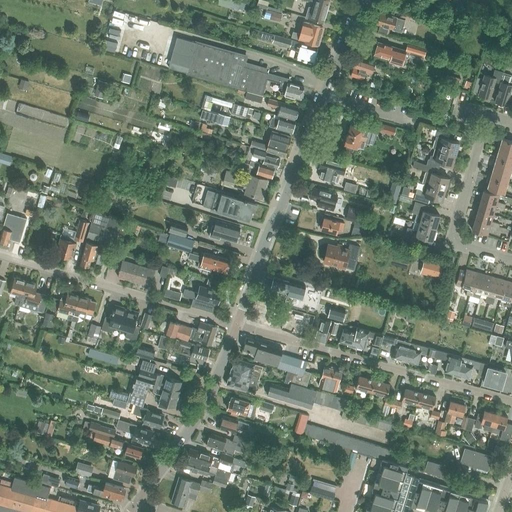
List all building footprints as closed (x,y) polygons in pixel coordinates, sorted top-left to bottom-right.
[(310,0),(315,1),(313,8),(308,7),(305,17),(323,22),(329,0),(310,0)] [(279,23),(282,14),(266,9),(264,15),(269,16),(268,20),(279,23)] [(436,27),(438,19),(414,13),(414,12),(402,9),(400,17),(412,20),(416,21),(415,24),(429,28),(430,25),(436,27)] [(400,32),(404,19),(380,13),(377,24),(380,25),(378,32),(386,34),(388,28),(400,32)] [(302,31),(320,36),(323,28),(304,22),(302,31)] [(274,35),(263,31),(261,37),(272,41),(272,42),(272,43),(289,48),(289,49),(291,49),(291,50),(296,51),(294,58),(313,63),(317,47),(292,40),(292,39),(274,34),(274,35)] [(318,45),(320,36),(302,31),(301,34),(296,32),(295,37),(299,38),(299,39),(318,45)] [(196,43),(195,43),(177,37),(170,35),(166,50),(167,50),(170,51),(173,51),(168,68),(187,73),(188,73),(263,93),(266,79),(279,83),(278,87),(283,88),(281,94),(300,99),(304,87),(290,83),(293,75),(245,62),(247,56),(196,43)] [(405,51),(393,47),(394,47),(378,42),(374,56),(389,60),(388,62),(401,66),(405,52),(422,57),(425,50),(407,45),(405,51)] [(500,42),(498,48),(506,51),(508,45),(500,42)] [(369,72),(372,63),(352,56),(349,66),(353,67),(351,76),(363,80),(366,71),(369,72)] [(477,78),(473,91),(479,93),(478,95),(490,98),(495,82),(500,84),(501,82),(504,72),(495,70),(492,77),(484,75),(483,79),(477,78)] [(500,84),(495,102),(506,105),(511,89),(511,76),(511,77),(511,76),(511,74),(504,72),(501,82),(500,84)] [(447,75),(444,83),(457,87),(460,79),(447,75)] [(21,79),(19,86),(26,88),(28,82),(21,79)] [(103,99),(107,83),(98,80),(94,96),(103,99)] [(379,92),(381,85),(372,82),(370,89),(379,92)] [(435,85),(433,93),(445,96),(447,88),(435,85)] [(261,103),(263,97),(238,90),(237,92),(243,94),(246,95),(245,98),(261,103)] [(205,95),(201,108),(210,111),(212,102),(210,102),(212,97),(205,95)] [(159,99),(157,106),(164,108),(166,101),(159,99)] [(278,115),(294,120),(296,118),(298,114),(296,112),(298,107),(269,99),(267,105),(280,108),(278,115)] [(252,115),(253,109),(233,103),(230,113),(246,117),(247,113),(252,115)] [(77,112),(75,119),(86,121),(88,115),(77,112)] [(217,113),(214,121),(228,126),(230,117),(217,113)] [(279,119),(273,117),(271,117),(268,126),(292,133),(295,122),(279,117),(279,119)] [(376,122),(374,128),(394,134),(396,128),(387,126),(376,122)] [(202,124),(200,131),(211,134),(212,130),(206,128),(207,125),(202,124)] [(373,144),(376,132),(362,128),(362,127),(350,124),(347,134),(344,136),(343,140),(344,142),(344,143),(346,143),(345,149),(352,151),(353,146),(356,147),(357,146),(363,148),(365,142),(373,144)] [(456,154),(459,143),(447,139),(449,133),(436,130),(435,136),(436,136),(433,148),(435,148),(456,154)] [(285,157),(291,137),(272,131),(268,145),(256,142),(255,148),(285,157)] [(499,148),(511,152),(511,141),(500,137),(498,142),(501,143),(499,148)] [(277,168),(280,159),(265,154),(266,152),(261,150),(250,147),(248,152),(253,154),(251,159),(249,160),(255,162),(262,164),(274,168),(277,168)] [(452,166),(456,154),(435,148),(433,157),(430,156),(429,159),(428,159),(426,165),(431,167),(439,169),(441,163),(452,166)] [(511,163),(511,152),(499,148),(497,154),(495,153),(494,158),(511,163)] [(343,174),(344,169),(346,164),(322,157),(319,168),(321,168),(319,177),(330,180),(332,171),(343,174)] [(510,173),(511,166),(511,163),(494,158),(492,162),(495,163),(493,168),(510,173)] [(274,169),(274,168),(262,164),(255,162),(249,160),(248,164),(258,168),(257,174),(271,178),(272,174),(274,173),(275,171),(274,169)] [(415,162),(413,168),(426,171),(422,183),(424,184),(425,183),(429,185),(445,190),(446,188),(447,189),(449,188),(451,181),(450,179),(448,179),(449,178),(432,173),(430,173),(431,167),(426,165),(415,162)] [(203,163),(200,170),(213,174),(215,167),(203,163)] [(507,183),(510,173),(493,168),(492,173),(489,173),(488,178),(507,183)] [(248,182),(237,179),(238,175),(227,171),(224,180),(235,184),(234,186),(241,188),(242,187),(247,188),(245,194),(262,199),(267,180),(250,175),(248,182)] [(167,174),(164,184),(175,187),(178,178),(167,174)] [(357,185),(356,185),(358,179),(348,177),(346,182),(343,190),(355,193),(357,185)] [(504,194),(507,183),(488,178),(487,182),(489,183),(487,189),(504,194)] [(91,180),(84,206),(91,208),(99,183),(91,180)] [(415,193),(414,199),(428,204),(430,198),(442,201),(445,190),(429,185),(428,185),(424,184),(422,191),(416,189),(415,193)] [(313,187),(310,198),(319,201),(317,206),(333,210),(337,194),(313,187)] [(249,220),(254,203),(207,189),(203,205),(192,202),(189,210),(209,215),(211,209),(249,220)] [(505,204),(497,202),(499,195),(484,190),(481,200),(504,207),(509,208),(510,205),(505,203),(505,204)] [(55,198),(53,205),(59,207),(61,200),(55,198)] [(504,209),(504,207),(481,200),(478,210),(493,215),(496,207),(504,209)] [(436,228),(440,215),(426,212),(428,205),(415,202),(412,213),(417,214),(415,222),(419,223),(436,228)] [(491,221),(493,215),(478,210),(475,220),(499,227),(500,224),(491,221)] [(113,245),(118,231),(121,219),(94,212),(87,237),(113,245)] [(348,212),(346,219),(355,222),(363,224),(365,217),(348,212)] [(342,232),(345,223),(324,217),(321,229),(336,233),(337,230),(342,232)] [(123,219),(119,233),(129,236),(133,222),(123,219)] [(83,241),(88,222),(80,220),(74,238),(62,235),(58,248),(57,248),(55,253),(71,258),(77,240),(83,241)] [(240,227),(216,220),(214,226),(212,226),(209,236),(219,239),(220,237),(236,242),(240,227)] [(499,227),(475,220),(472,230),(487,235),(490,227),(498,230),(499,227)] [(12,240),(16,226),(4,222),(0,236),(0,241),(8,244),(10,239),(12,240)] [(185,237),(188,228),(171,222),(168,231),(185,237)] [(355,222),(352,231),(363,234),(365,225),(363,224),(355,222)] [(432,240),(436,228),(419,223),(417,230),(407,227),(404,239),(417,242),(419,236),(432,240)] [(170,234),(168,234),(161,232),(158,240),(167,243),(166,245),(190,253),(194,241),(170,233),(170,234)] [(97,254),(100,246),(86,242),(80,264),(89,266),(91,259),(94,260),(95,254),(97,254)] [(341,248),(342,245),(337,244),(337,247),(328,245),(324,261),(354,270),(360,247),(350,244),(348,250),(341,248)] [(427,255),(429,248),(422,246),(421,249),(420,253),(427,255)] [(197,267),(214,272),(215,269),(226,273),(227,272),(229,271),(230,267),(229,265),(230,260),(201,251),(197,267)] [(116,263),(118,254),(112,252),(109,260),(116,263)] [(134,280),(139,265),(122,260),(118,276),(128,279),(134,280)] [(426,260),(422,275),(439,279),(442,264),(426,260)] [(139,265),(134,280),(140,282),(140,283),(150,286),(155,270),(139,265)] [(166,278),(169,268),(162,266),(159,276),(166,278)] [(470,296),(476,273),(466,270),(464,276),(458,274),(455,285),(468,289),(466,295),(470,296)] [(481,293),(486,276),(476,273),(470,296),(480,298),(481,293)] [(489,303),(496,279),(486,276),(481,293),(487,294),(484,302),(489,303)] [(274,277),(271,288),(287,292),(286,295),(302,300),(306,286),(274,277)] [(19,303),(26,281),(14,278),(10,292),(17,294),(14,304),(19,305),(19,303)] [(501,298),(505,281),(496,279),(489,303),(493,304),(495,296),(501,298)] [(35,292),(37,285),(26,281),(19,303),(44,311),(48,296),(35,292)] [(511,283),(505,281),(501,298),(506,300),(505,306),(509,307),(511,297),(511,283)] [(217,304),(221,292),(200,285),(198,292),(185,288),(183,295),(193,298),(191,305),(213,311),(215,303),(217,304)] [(179,301),(181,293),(166,289),(163,297),(179,301)] [(53,297),(50,309),(57,311),(68,314),(67,319),(72,320),(79,296),(67,293),(66,296),(63,295),(61,300),(60,299),(53,297)] [(72,320),(70,328),(75,329),(77,322),(79,312),(86,314),(86,313),(92,315),(96,302),(90,301),(90,300),(89,299),(88,298),(85,297),(83,298),(79,296),(72,320)] [(128,310),(124,309),(125,308),(115,305),(111,319),(105,317),(101,330),(112,333),(113,328),(126,333),(125,337),(135,340),(139,328),(134,326),(138,312),(128,309),(128,310)] [(282,331),(287,313),(266,307),(261,325),(282,331)] [(330,307),(327,318),(342,322),(345,312),(330,307)] [(290,309),(289,314),(298,317),(300,311),(290,309)] [(449,310),(447,319),(453,321),(455,312),(449,310)] [(46,312),(42,325),(50,327),(54,315),(46,312)] [(148,328),(152,315),(145,312),(140,326),(148,328)] [(465,315),(462,325),(470,327),(473,317),(465,315)] [(329,331),(333,321),(323,317),(318,331),(328,334),(329,331)] [(482,328),(484,320),(474,318),(472,325),(482,328)] [(166,329),(165,332),(188,340),(192,328),(168,320),(168,321),(167,321),(166,321),(165,321),(164,322),(163,323),(163,324),(163,326),(163,327),(164,328),(166,329)] [(484,320),(482,328),(491,331),(494,323),(484,320)] [(333,321),(329,331),(336,334),(339,322),(333,321)] [(192,328),(189,337),(211,345),(217,327),(200,322),(197,330),(192,328)] [(88,335),(97,338),(101,326),(91,323),(88,335)] [(496,324),(494,331),(502,333),(504,326),(496,324)] [(352,345),(357,327),(350,325),(349,330),(343,328),(340,327),(338,334),(341,335),(339,342),(352,345)] [(380,345),(383,335),(357,327),(352,345),(364,349),(368,336),(373,338),(372,344),(380,346),(380,345)] [(488,342),(494,344),(496,336),(490,334),(488,342)] [(161,335),(158,346),(166,348),(169,337),(161,335)] [(405,360),(410,343),(383,335),(380,345),(386,346),(387,342),(396,345),(392,357),(405,360)] [(496,336),(494,344),(501,346),(503,338),(496,336)] [(294,373),(303,376),(304,371),(307,361),(281,353),(283,349),(246,338),(243,349),(255,353),(254,358),(273,364),(272,366),(287,371),(294,373)] [(181,339),(179,346),(188,348),(186,354),(191,355),(189,360),(202,364),(204,359),(205,359),(209,349),(194,345),(195,344),(181,339)] [(435,350),(410,343),(405,360),(417,364),(420,355),(427,357),(426,358),(433,360),(435,350)] [(152,360),(155,350),(138,345),(135,355),(152,360)] [(105,360),(107,353),(91,348),(88,355),(105,360)] [(457,375),(462,357),(455,356),(436,350),(434,356),(447,360),(444,372),(457,375)] [(462,357),(457,375),(469,379),(473,365),(480,367),(478,374),(484,376),(487,364),(462,357)] [(230,371),(250,377),(252,371),(262,374),(264,367),(234,358),(230,371)] [(143,360),(138,375),(135,374),(134,380),(179,394),(183,382),(153,372),(156,365),(143,360)] [(432,364),(430,371),(435,373),(438,366),(432,364)] [(337,390),(342,371),(324,366),(319,385),(337,390)] [(501,387),(505,372),(488,367),(484,382),(501,387)] [(256,378),(250,377),(230,371),(226,384),(247,390),(249,382),(254,383),(256,378)] [(284,382),(291,384),(291,382),(294,373),(287,371),(284,382)] [(294,373),(291,382),(306,387),(309,378),(310,372),(304,371),(303,376),(294,373)] [(371,392),(374,380),(359,376),(356,387),(371,392)] [(175,406),(179,394),(134,380),(129,393),(127,400),(143,405),(148,387),(157,390),(156,392),(162,394),(158,405),(167,408),(168,404),(175,406)] [(374,380),(371,392),(387,396),(390,384),(374,380)] [(343,410),(346,399),(306,387),(291,382),(291,384),(289,389),(271,383),(267,395),(311,408),(313,401),(343,410)] [(351,393),(353,387),(346,385),(344,391),(351,393)] [(113,388),(110,396),(127,401),(127,400),(129,393),(113,388)] [(417,404),(420,393),(405,388),(402,400),(417,404)] [(420,393),(417,404),(433,408),(436,397),(420,393)] [(253,417),(256,409),(257,405),(249,402),(232,397),(227,409),(232,410),(239,412),(253,417)] [(391,406),(393,400),(385,398),(384,404),(391,406)] [(393,400),(391,406),(400,409),(401,402),(393,400)] [(465,405),(450,400),(447,412),(441,410),(440,412),(434,434),(447,437),(451,422),(454,423),(456,414),(462,416),(465,405)] [(272,411),(274,405),(261,401),(259,407),(272,411)] [(148,410),(148,408),(136,404),(133,413),(145,417),(143,422),(159,427),(163,414),(148,410)] [(398,424),(344,407),(342,417),(395,433),(398,424)] [(102,408),(101,413),(119,419),(121,413),(102,408)] [(438,419),(440,412),(432,410),(430,417),(438,419)] [(491,431),(496,413),(484,410),(483,414),(478,413),(475,426),(481,428),(482,422),(485,423),(483,429),(491,431)] [(300,412),(297,422),(306,424),(306,423),(309,415),(300,412)] [(496,413),(491,431),(498,433),(500,428),(503,428),(500,439),(509,442),(511,432),(511,424),(506,423),(508,416),(496,413)] [(255,428),(248,426),(249,424),(223,416),(220,427),(234,432),(236,427),(247,430),(254,433),(253,435),(269,440),(273,429),(257,423),(255,428)] [(472,431),(475,420),(468,418),(465,430),(472,431)] [(148,443),(152,431),(135,426),(136,425),(118,419),(115,428),(133,434),(132,438),(148,443)] [(411,427),(413,421),(408,420),(405,419),(404,425),(411,427)] [(116,429),(91,422),(90,424),(89,424),(87,429),(89,429),(88,430),(91,431),(113,438),(116,429)] [(303,433),(387,459),(390,449),(306,423),(306,424),(303,433)] [(113,438),(91,431),(89,438),(93,439),(92,441),(120,449),(120,450),(125,451),(124,454),(139,458),(142,448),(129,444),(129,443),(113,438)] [(471,432),(464,437),(469,444),(476,439),(471,432)] [(233,440),(210,433),(206,445),(233,454),(236,445),(247,448),(250,439),(235,434),(233,440)] [(303,434),(301,440),(311,443),(313,437),(303,434)] [(336,445),(333,457),(346,461),(350,449),(336,445)] [(218,468),(224,470),(229,472),(232,463),(231,463),(233,457),(221,453),(220,458),(213,456),(205,454),(205,453),(190,448),(187,458),(218,468)] [(473,451),(465,448),(461,461),(477,466),(476,469),(487,473),(492,456),(491,456),(473,451)] [(502,448),(500,454),(507,456),(508,450),(502,448)] [(122,462),(123,459),(118,457),(117,461),(112,460),(110,469),(115,470),(113,478),(129,483),(132,476),(134,476),(137,466),(122,462)] [(222,476),(224,470),(218,468),(187,458),(184,467),(206,475),(208,470),(216,473),(216,474),(222,476)] [(387,459),(382,458),(365,511),(413,511),(410,510),(411,506),(415,507),(417,504),(434,509),(433,511),(484,511),(485,511),(487,511),(489,506),(487,505),(488,501),(418,480),(419,477),(406,473),(408,466),(387,460),(387,459)] [(443,477),(446,466),(427,460),(424,472),(443,477)] [(90,477),(93,466),(78,462),(75,472),(90,477)] [(65,484),(77,487),(79,479),(67,476),(65,484)] [(201,483),(179,476),(171,501),(185,506),(188,496),(196,499),(199,489),(210,492),(213,483),(202,479),(201,483)] [(227,488),(229,481),(215,476),(213,483),(227,488)] [(0,483),(0,511),(97,511),(99,507),(79,501),(59,496),(58,501),(47,498),(48,494),(50,487),(14,477),(11,487),(0,483)] [(123,496),(125,488),(105,482),(103,488),(88,484),(86,490),(120,500),(121,496),(123,496)] [(335,493),(323,489),(312,486),(309,493),(333,500),(335,493)] [(248,494),(245,504),(252,506),(255,497),(248,494)] [(292,494),(289,504),(296,506),(299,496),(292,494)]
